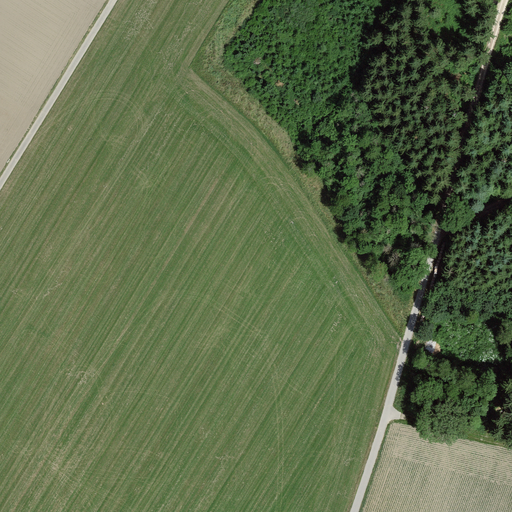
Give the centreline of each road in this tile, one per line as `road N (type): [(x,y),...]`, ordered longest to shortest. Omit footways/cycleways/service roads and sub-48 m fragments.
road 1 (track): [(351,511),(504,0)]
road 2 (track): [(0,184),(113,0)]
